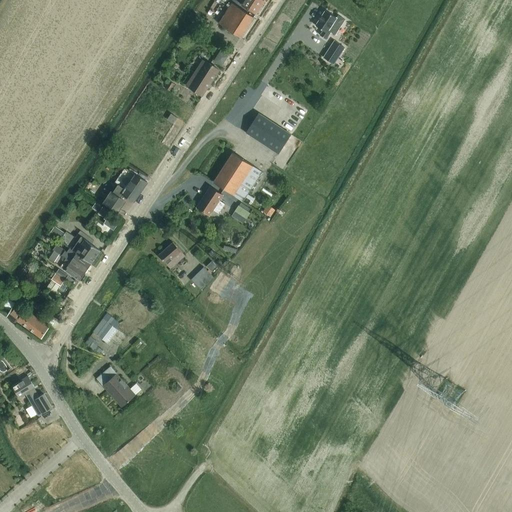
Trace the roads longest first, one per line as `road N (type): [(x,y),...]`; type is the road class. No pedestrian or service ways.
road 1 (tertiary): [(40,366),(279,0)]
road 2 (tertiary): [(138,511),(40,366)]
